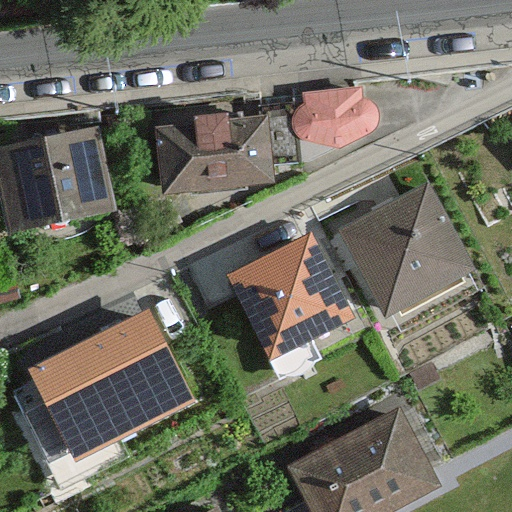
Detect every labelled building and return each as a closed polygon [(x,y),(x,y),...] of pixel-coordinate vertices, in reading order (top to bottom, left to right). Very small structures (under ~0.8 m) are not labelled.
[(378,92),(297,97),(294,170),(380,123),(378,92)] [(154,109),(158,184),(267,179),(263,103),(154,109)] [(108,215),(95,131),(0,145),(0,199),(5,230),(108,215)] [(388,320),(471,279),(425,184),(342,225),(388,320)] [(304,329),(347,309),(331,276),(307,226),(221,267),(278,386),(322,365),(304,329)] [(211,399),(162,304),(7,383),(55,478),(211,399)] [(392,511),(439,487),(396,408),(290,466),(315,511),(392,511)]
